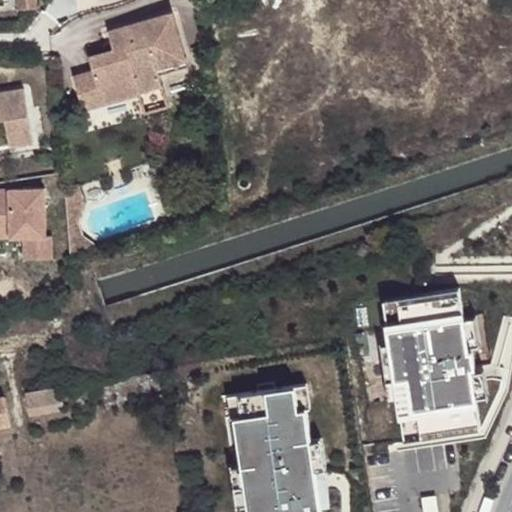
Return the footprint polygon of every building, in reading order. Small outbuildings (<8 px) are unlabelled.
[(161,69),(190,62),(180,18),(128,30),(131,43),(118,46),(119,51),(95,56),(98,71),(77,75),(84,109),(107,105),(104,93),(163,81),(161,69)] [(131,43),(128,30),(115,33),(118,46),(131,43)] [(193,74),(190,62),(161,69),(163,81),(193,74)] [(170,112),(163,81),(104,93),(107,105),(143,97),(147,116),(170,112)] [(0,122),(4,121),(9,148),(35,144),(25,90),(0,94),(0,122)] [(86,201),(80,184),(66,189),(71,254),(96,246),(94,239),(83,232),(79,219),(86,201)] [(45,189),(0,188),(0,236),(24,236),(25,258),(53,257),(52,235),(47,235),(45,189)] [(168,210),(177,208),(172,188),(163,190),(168,210)] [(461,291),(444,294),(449,322),(466,319),(461,291)] [(395,364),(391,364),(394,381),(398,381),(398,384),(403,412),(408,443),(469,433),(464,405),(479,402),(466,319),(449,322),(444,294),(385,303),(390,334),(394,359),(395,364)] [(476,330),(468,332),(477,388),(485,387),(476,330)] [(394,359),(390,334),(378,336),(382,361),(394,359)] [(59,388),(53,389),(25,394),(29,414),(85,403),(84,399),(96,396),(93,381),(59,388)] [(403,412),(398,384),(386,386),(390,414),(403,412)] [(303,415),(296,416),(293,393),(272,397),(271,390),(254,393),(255,399),(237,402),(240,423),(232,425),(246,511),(322,511),(320,497),(305,499),(303,484),(314,482),(313,477),(308,447),(303,415)] [(304,392),(293,393),(296,416),(303,415),(307,414),(304,392)] [(0,422),(10,421),(5,397),(0,397),(0,422)] [(483,431),(479,402),(464,405),(469,433),(483,431)] [(308,447),(313,477),(323,475),(319,446),(308,447)] [(314,482),(303,484),(305,499),(320,497),(318,481),(314,482)]
